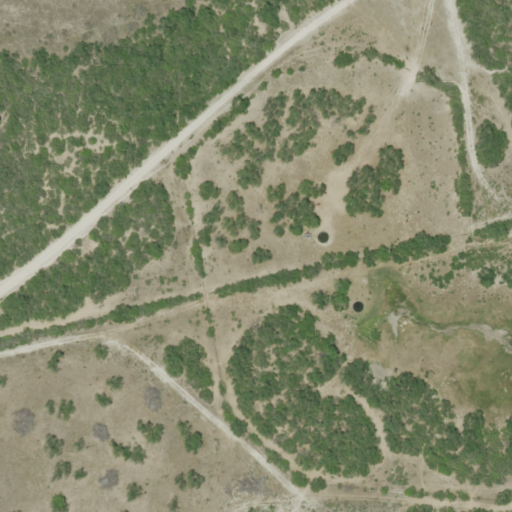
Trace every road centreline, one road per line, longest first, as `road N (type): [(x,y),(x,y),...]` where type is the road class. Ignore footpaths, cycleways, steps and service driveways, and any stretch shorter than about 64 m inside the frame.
road 1 (residential): [(0,269),(167,127),(367,0)]
road 2 (residential): [(319,511),(267,452),(167,390),(0,423)]
road 3 (residential): [(481,0),(500,170),(511,176)]
